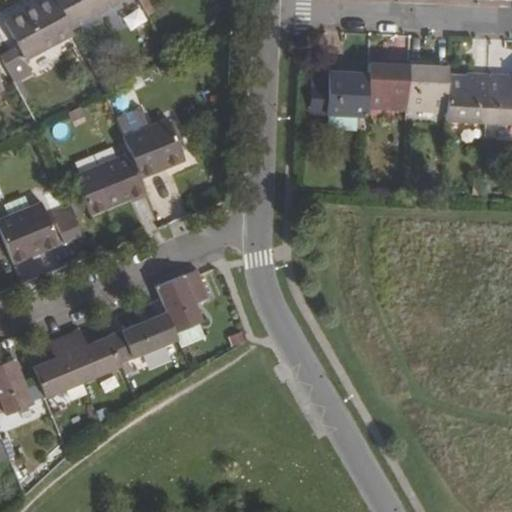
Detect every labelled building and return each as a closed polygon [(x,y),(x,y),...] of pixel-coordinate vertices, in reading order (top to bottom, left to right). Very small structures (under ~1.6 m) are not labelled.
[(24,64),(73,38),(70,32),(52,0),(48,0),(4,24),(14,44),(18,51),(0,61),(10,78),(27,69),(24,64)] [(52,0),(70,32),(128,0),(52,0)] [(0,59),(0,61),(18,51),(14,44),(0,51),(0,59)] [(386,65),(367,64),(367,73),(365,106),(404,108),(407,61),(386,60),(386,65)] [(426,62),(407,61),(404,108),(445,110),(446,78),(447,68),(426,67),(426,62)] [(346,68),(327,67),(324,114),(326,114),(365,116),(365,106),(367,73),(346,72),(346,68)] [(324,114),(327,69),(310,68),(308,112),(324,114)] [(465,79),(446,78),(445,110),(444,120),(483,123),(485,75),(465,74),(465,79)] [(506,76),(485,75),(483,123),(511,124),(511,81),(506,81),(506,76)] [(161,123),(158,114),(160,113),(156,105),(154,104),(146,107),(147,109),(138,113),(137,110),(129,114),(137,133),(161,123)] [(364,131),(365,116),(326,114),(325,129),(362,131),(364,131)] [(161,123),(122,140),(129,156),(138,179),(154,173),(151,166),(195,148),(180,115),(161,123)] [(151,166),(154,173),(198,155),(195,148),(151,166)] [(129,156),(73,180),(88,216),(144,193),(138,179),(129,156)] [(41,206),(0,222),(0,237),(11,265),(57,246),(41,206)] [(54,226),(72,218),(70,212),(52,219),(54,226)] [(54,226),(62,245),(80,237),(72,218),(54,226)] [(198,271),(157,289),(167,313),(175,333),(202,323),(195,305),(208,300),(198,271)] [(138,326),(110,337),(121,365),(178,340),(175,333),(167,313),(147,321),(138,326)] [(80,332),(66,338),(84,384),(122,368),(121,365),(110,337),(87,346),(80,332)] [(54,360),(34,368),(40,383),(46,399),(84,384),(66,338),(49,345),(54,360)] [(15,360),(0,366),(0,414),(4,413),(6,417),(33,404),(27,388),(15,360)]
